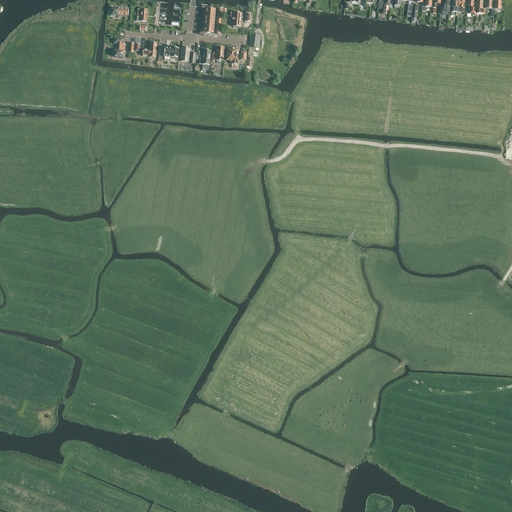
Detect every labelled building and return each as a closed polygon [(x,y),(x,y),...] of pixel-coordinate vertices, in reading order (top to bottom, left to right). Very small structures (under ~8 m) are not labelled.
[(403,0),(403,1),(409,2),(408,4),(407,17),(412,18),(413,5),(411,5),(411,0),(403,0)] [(444,0),(443,5),(444,5),(444,7),(441,6),(441,8),(440,15),(444,15),(444,12),(447,12),(447,6),(450,6),(450,0),(444,0)] [(462,0),(459,0),(458,8),(461,8),(461,10),(464,10),(464,12),(465,12),(464,14),(467,15),(467,12),(468,9),(464,8),(465,6),(466,6),(467,3),(465,3),(465,0),(462,0)] [(472,16),(476,17),(476,9),(473,9),(474,0),(468,0),(467,8),(469,8),(469,15),(472,15),(472,16)] [(478,0),(477,0),(477,3),(476,8),(476,14),(485,15),(485,10),(483,10),(483,9),(483,0),(478,0)] [(486,1),(486,9),(489,9),(489,12),(491,12),(491,17),(494,17),(495,8),(492,8),(492,1),(486,1)] [(112,9),(111,16),(118,17),(118,15),(128,16),(129,9),(118,8),(118,10),(112,9)] [(213,34),(216,10),(204,9),(201,33),(213,34)] [(138,10),(137,22),(147,22),(148,10),(138,10)] [(241,28),(242,14),(234,13),(231,13),(230,18),(233,18),(233,27),(241,28)] [(249,48),(260,49),(261,36),(251,35),(249,48)] [(117,44),(117,52),(115,51),(115,57),(123,58),(123,52),(125,52),(126,45),(123,45),(123,39),(114,39),(114,44),(117,44)] [(151,43),(150,50),(143,50),(143,57),(156,58),(157,44),(151,43)] [(179,48),(165,47),(164,58),(178,59),(179,48)] [(196,52),(191,52),(191,53),(190,53),(190,48),(182,47),(181,61),(189,61),(190,61),(190,62),(195,63),(196,52)] [(217,54),(215,54),(214,60),(216,61),(223,61),(225,48),(218,48),(217,54)] [(227,49),(226,64),(237,65),(239,50),(227,49)] [(203,56),(200,56),(199,65),(210,65),(211,52),(204,51),(203,56)]
